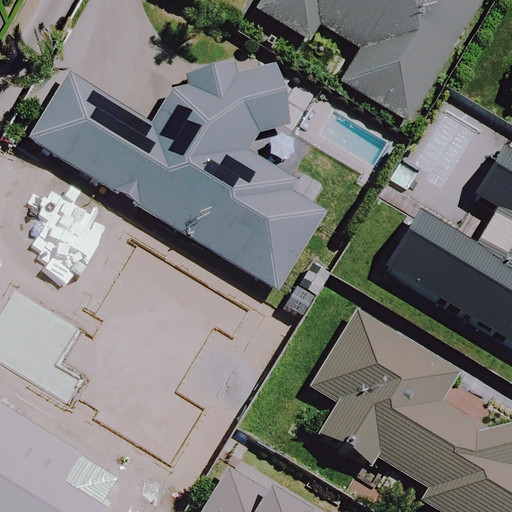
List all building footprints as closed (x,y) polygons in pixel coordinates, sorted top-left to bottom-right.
[(480,0),(260,0),(249,19),(301,51),(313,31),(357,58),(338,89),(402,128),(480,0)] [(262,83),(207,79),(165,104),(147,134),(61,82),(21,147),(271,298),(318,220),(279,197),(285,187),(239,159),(251,138),(276,140),(278,114),(262,83)] [(511,168),(496,158),(468,205),(491,219),(470,253),(413,219),(378,277),(511,357),(511,168)] [(452,384),(350,322),(306,395),(332,411),(312,445),(364,477),(370,466),(422,497),(416,506),(426,511),(511,511),(511,434),(485,441),(436,411),(452,384)] [(276,511),(221,479),(200,511),(276,511)]
